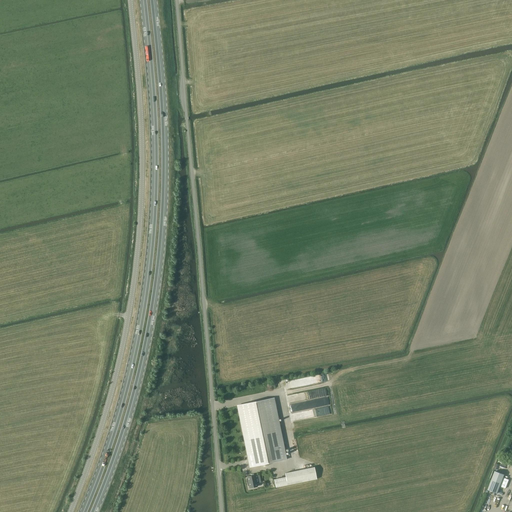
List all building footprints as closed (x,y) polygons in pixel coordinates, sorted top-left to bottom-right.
[(293,420),(332,413),(329,395),(327,387),(311,390),(313,400),(307,401),(307,402),(304,403),(305,405),(303,406),(304,410),(292,412),(293,420)] [(286,460),(281,436),(274,399),(238,406),(244,436),(250,467),(268,463),(286,460)] [(314,467),(285,473),(286,477),(287,485),(317,479),(315,472),(314,467)] [(495,471),(488,490),(497,493),(504,476),(504,475),(495,471)] [(255,475),(247,477),(250,488),(257,487),(255,475)] [(286,477),(274,480),(275,483),(276,487),(287,485),(286,477)] [(503,478),(500,486),(505,488),(509,480),(503,478)]
